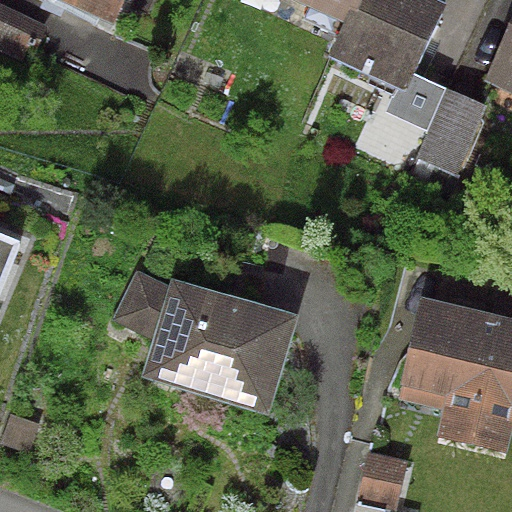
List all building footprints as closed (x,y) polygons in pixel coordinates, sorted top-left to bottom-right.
[(57,0),(114,25),(125,0),(57,0)] [(361,0),(298,0),(343,20),(350,5),(358,8),(361,0)] [(445,1),(443,0),(361,0),(358,8),(350,5),(343,20),(328,55),(396,86),(405,90),(413,72),(445,1)] [(48,26),(0,4),(0,49),(31,64),(48,26)] [(511,17),(483,80),(511,94),(511,17)] [(447,87),(413,72),(405,90),(396,86),(385,111),(428,130),(447,87)] [(488,105),(447,87),(428,130),(416,157),(457,175),(488,105)] [(0,293),(21,241),(0,232),(0,293)] [(300,314),(172,279),(170,284),(137,269),(112,318),(153,339),(141,378),(269,416),(300,314)] [(496,311),(421,295),(398,399),(442,409),(436,436),(508,452),(511,431),(511,275),(505,273),(496,311)] [(368,451),(357,502),(386,508),(396,511),(407,460),(368,451)] [(385,511),(386,508),(357,502),(354,511),(385,511)]
